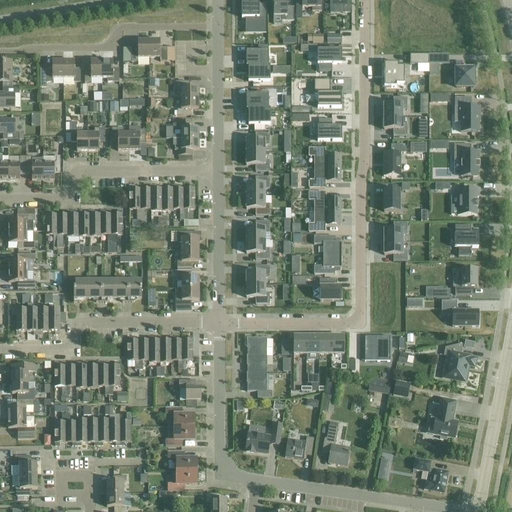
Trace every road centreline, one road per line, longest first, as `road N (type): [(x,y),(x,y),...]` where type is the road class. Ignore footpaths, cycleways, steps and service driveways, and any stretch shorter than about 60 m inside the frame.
road 1 (residential): [(365,0),(360,312),(344,322),(220,324)]
road 2 (residential): [(0,351),(65,350),(72,322),(220,324)]
road 3 (residential): [(218,171),(85,170),(69,197),(0,199)]
road 4 (residential): [(0,51),(108,47),(121,27),(217,27)]
road 5 (tertiary): [(477,511),(511,327)]
road 6 (residential): [(256,481),(235,474),(218,447),(220,324)]
road 7 (residential): [(220,324),(218,171)]
road 8 (residential): [(218,171),(217,27)]
